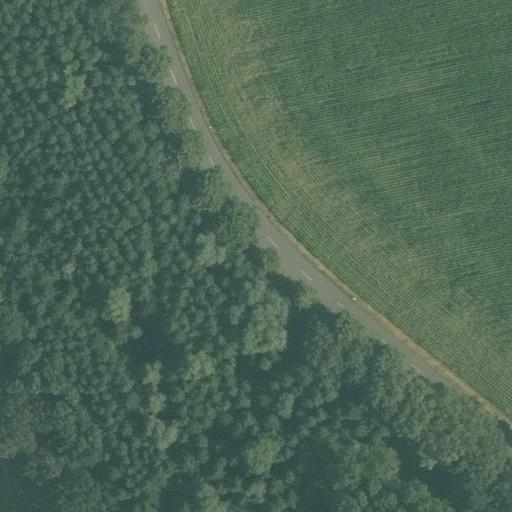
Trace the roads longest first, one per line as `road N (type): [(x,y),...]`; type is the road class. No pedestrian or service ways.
road 1 (tertiary): [(511,450),(300,271),(241,208),(193,129),(144,0)]
road 2 (track): [(172,511),(187,445),(328,296)]
